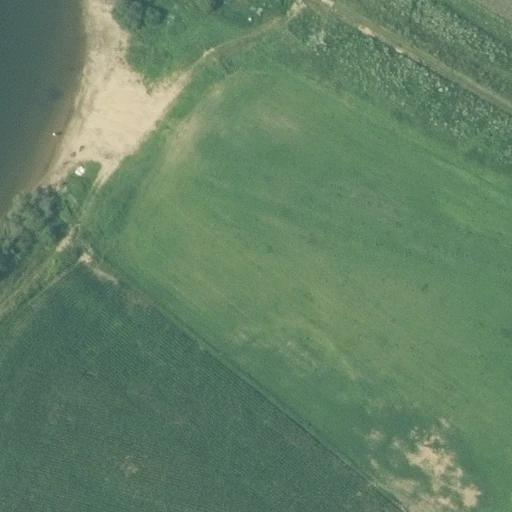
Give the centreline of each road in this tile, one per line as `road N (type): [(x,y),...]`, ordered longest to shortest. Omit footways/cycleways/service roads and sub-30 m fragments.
road 1 (track): [(0,305),(185,80),(308,0)]
road 2 (track): [(308,0),(511,113)]
